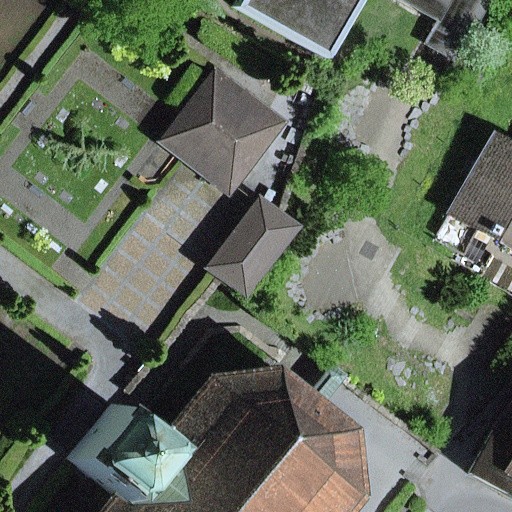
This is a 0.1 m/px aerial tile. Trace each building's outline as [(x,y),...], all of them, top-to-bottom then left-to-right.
[(237,0),(234,7),(322,57),(354,0),(237,0)] [(445,37),(464,48),(490,0),(405,0),(437,17),(430,29),(445,37)] [(214,75),(168,136),(232,184),(278,124),(214,75)] [(511,148),(493,138),(450,217),(511,251),(511,148)] [(259,202),(209,267),(221,276),(241,291),(290,229),(271,213),(259,202)] [(298,396),(317,411),(329,397),(340,383),(321,368),(309,382),(298,396)] [(204,383),(157,442),(109,404),(65,460),(111,496),(98,511),(333,511),(348,494),(341,431),(317,411),(298,396),(271,374),(204,383)] [(468,474),(511,499),(511,405),(492,431),(468,474)]
